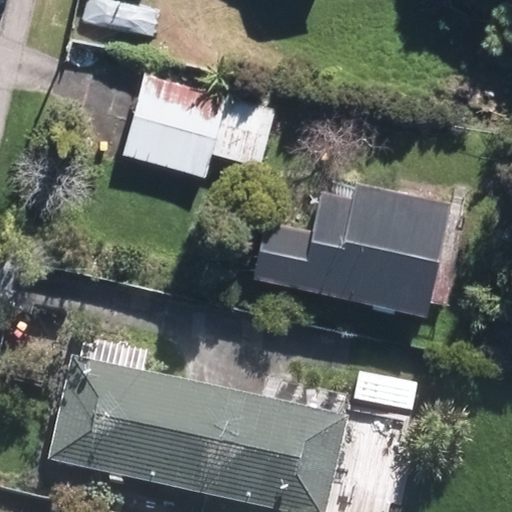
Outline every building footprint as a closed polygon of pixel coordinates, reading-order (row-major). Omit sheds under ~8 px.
[(168,15),(82,0),(66,0),(60,37),(162,54),(168,15)] [(214,97),(143,76),(121,152),(193,172),(214,97)] [(269,114),(220,100),(206,150),(255,164),(269,114)] [(416,307),(439,200),(351,181),(347,199),(313,192),(303,235),(261,226),(251,272),(416,307)] [(310,511),(330,423),(69,367),(48,464),(272,511),(310,511)]
